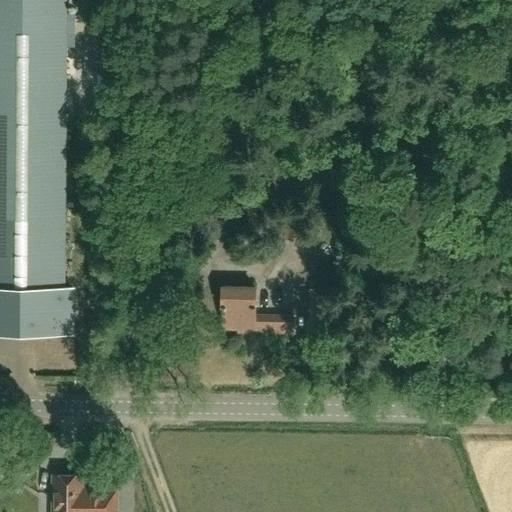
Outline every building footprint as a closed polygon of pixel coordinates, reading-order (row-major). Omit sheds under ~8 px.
[(47,319),(54,330),(72,330),(72,288),(63,288),(64,0),(0,0),(0,322),(4,324),(9,326),(15,327),(21,328),(26,327),(32,326),(37,325),(42,322),(47,319)] [(420,161),(397,166),(414,247),(437,242),(420,161)] [(304,242),(306,216),(286,214),(284,240),(304,242)] [(292,332),(292,316),(255,315),(256,287),(224,286),(223,327),(251,328),(251,331),(292,332)] [(309,332),(329,333),(330,289),(310,288),(309,332)] [(80,511),(81,506),(88,506),(88,490),(81,490),(82,475),(54,475),(53,511),(80,511)] [(81,506),(80,511),(115,511),(116,490),(88,490),(88,506),(81,506)]
